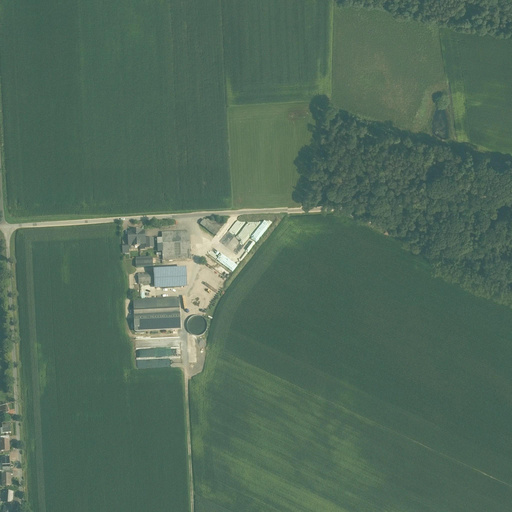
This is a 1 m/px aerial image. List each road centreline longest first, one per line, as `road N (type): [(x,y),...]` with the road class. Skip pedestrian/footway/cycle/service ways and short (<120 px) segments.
road 1 (unclassified): [(511,196),(0,226)]
road 2 (track): [(196,215),(200,241),(183,293),(194,511)]
